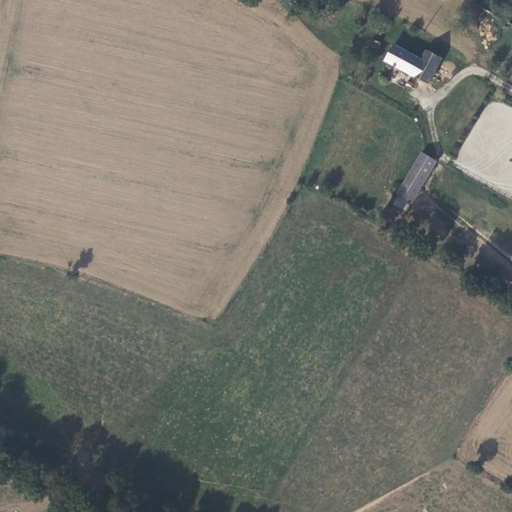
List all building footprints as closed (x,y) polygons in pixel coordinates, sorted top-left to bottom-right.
[(511,6),(505,3),(498,17),(511,24),(511,6)] [(379,46),(373,43),(370,48),(376,51),(379,46)] [(426,87),(441,62),(424,53),(424,55),(418,63),(392,47),(384,62),(426,87)] [(418,155),(400,182),(409,187),(426,160),(418,155)] [(426,160),(409,187),(400,182),(391,196),(406,205),(432,164),(426,160)]
